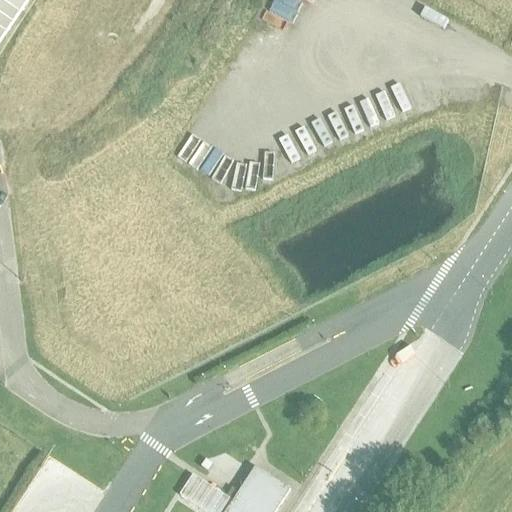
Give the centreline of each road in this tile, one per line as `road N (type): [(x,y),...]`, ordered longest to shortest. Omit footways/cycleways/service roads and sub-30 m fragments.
road 1 (unclassified): [(172,416),(493,249)]
road 2 (unclassified): [(331,511),(493,249)]
road 3 (unclassified): [(172,416),(99,418),(46,395),(0,356)]
